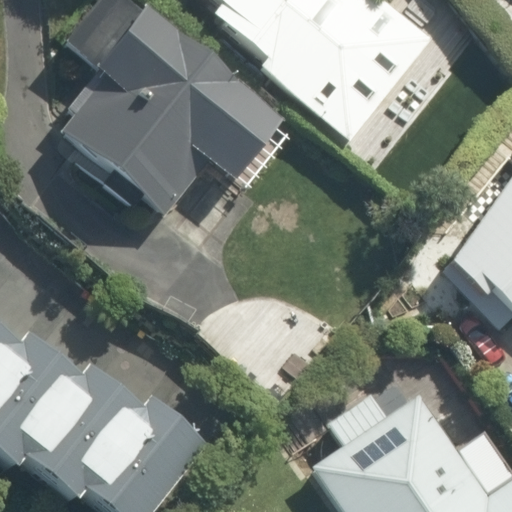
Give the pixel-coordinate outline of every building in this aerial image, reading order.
[(198,0),(202,3),(194,13),(249,55),(238,69),(332,141),(412,42),(367,0),(198,0)] [(262,133),(105,10),(69,56),(89,71),(40,133),(148,218),(191,164),(220,187),(262,133)] [(416,250),(464,297),(473,288),(502,316),(511,305),(511,153),(449,217),(416,250)] [(0,455),(53,499),(62,488),(90,511),(137,511),(158,487),(187,453),(106,387),(90,407),(38,365),(32,372),(0,345),(0,455)] [(511,511),(511,479),(482,499),(412,390),(378,411),(365,390),(315,421),(329,443),(296,464),(326,511),(511,511)]
